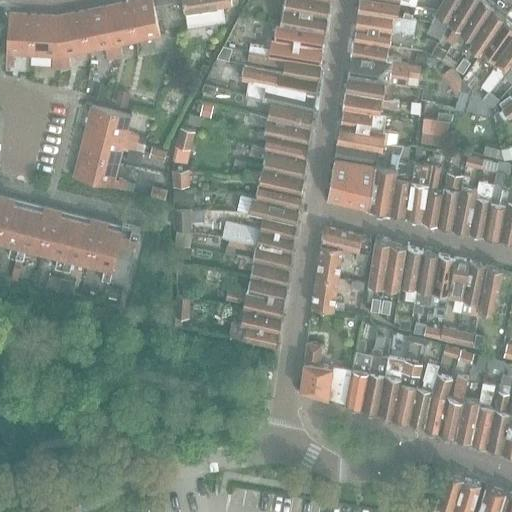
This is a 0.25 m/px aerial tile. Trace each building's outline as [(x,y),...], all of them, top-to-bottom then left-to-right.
[(120,44),(136,40),(127,0),(104,5),(115,57),(123,55),(120,44)] [(161,35),(154,4),(153,0),(127,0),(136,40),(161,35)] [(183,0),(187,25),(226,19),(223,3),(238,1),(237,0),(183,0)] [(328,15),(329,0),(284,0),(283,7),(328,15)] [(412,17),(415,3),(397,0),(358,0),(357,9),(397,15),(412,17)] [(449,17),(460,0),(442,0),(425,30),(427,31),(439,38),(442,28),(449,17)] [(452,41),(459,30),(478,0),(460,0),(449,17),(456,22),(446,37),(452,41)] [(484,0),(478,0),(459,30),(464,34),(457,43),(464,48),(493,7),(484,0)] [(107,58),(115,57),(104,5),(81,10),(89,50),(105,47),(107,58)] [(325,31),(328,15),(283,7),(280,23),(325,31)] [(481,49),(505,17),(493,7),(469,45),(479,53),(481,49)] [(416,18),(412,17),(397,15),(357,9),(355,24),(413,32),(416,18)] [(69,54),(89,50),(81,10),(57,14),(61,68),(71,66),(69,54)] [(32,55),(33,14),(8,13),(5,64),(14,65),(15,54),(32,55)] [(61,68),(57,14),(33,14),(32,55),(52,56),(52,67),(61,68)] [(491,64),(493,62),(511,34),(511,22),(505,17),(481,49),(488,55),(481,65),(487,70),(491,64)] [(325,31),(280,23),(277,23),(275,38),(273,37),(273,39),(323,47),(325,31)] [(413,33),(413,32),(355,24),(352,38),(387,43),(388,38),(410,42),(412,33),(413,33)] [(430,53),(439,38),(427,31),(425,36),(425,37),(422,51),(430,53)] [(504,72),(511,60),(511,34),(493,62),(497,66),(495,69),(493,67),(481,85),(488,90),(497,81),(504,72)] [(386,53),(387,43),(352,38),(350,53),(399,60),(400,55),(386,53)] [(321,62),(323,47),(273,39),(271,46),(251,43),(249,50),(265,54),(321,62)] [(223,44),(222,56),(237,57),(238,45),(223,44)] [(318,78),(321,62),(265,54),(249,50),(248,58),(284,65),(283,71),(318,78)] [(449,52),(440,60),(457,78),(466,70),(449,52)] [(420,63),(399,60),(350,53),(347,74),(394,82),(406,83),(407,74),(419,75),(420,63)] [(318,78),(283,71),(245,63),(242,76),(249,78),(246,93),(314,110),(318,78)] [(465,82),(473,88),(479,78),(472,73),(465,82)] [(391,98),(394,82),(347,74),(345,90),(391,98)] [(473,88),(465,82),(462,79),(454,108),(465,111),(471,92),(473,88)] [(497,81),(488,90),(483,98),(493,105),(507,89),(497,81)] [(314,110),(246,93),(203,82),(201,89),(213,93),(213,94),(268,108),(267,115),(311,126),(314,110)] [(399,99),(391,98),(345,90),(342,106),(380,112),(381,104),(398,107),(399,99)] [(511,102),(504,108),(494,115),(496,124),(511,113),(511,102)] [(85,129),(135,141),(137,134),(125,131),(129,114),(91,105),(85,129)] [(386,113),(380,112),(342,106),(340,122),(383,130),(386,113)] [(422,130),(446,133),(449,121),(451,121),(455,111),(449,108),(445,119),(423,116),(422,130)] [(311,126),(267,115),(249,111),(247,119),(265,124),(263,131),(309,141),(311,126)] [(398,133),(383,130),(340,122),(337,141),(378,149),(382,149),(382,147),(386,148),(387,142),(397,143),(398,133)] [(184,161),(187,162),(194,130),(180,127),(173,159),(184,161)] [(133,150),(135,141),(85,129),(79,152),(118,162),(122,147),(133,150)] [(309,141),(263,131),(258,129),(256,134),(266,137),(264,147),(306,157),(309,141)] [(444,144),(446,133),(422,130),(421,141),(444,144)] [(375,164),(378,149),(337,141),(334,158),(375,164)] [(403,144),(397,143),(387,142),(386,148),(391,148),(388,166),(375,164),(370,207),(390,212),(396,168),(398,160),(403,144)] [(306,157),(264,147),(251,144),(249,152),(265,156),(263,165),(304,174),(306,157)] [(405,216),(411,179),(406,178),(409,162),(410,155),(411,145),(403,144),(398,160),(396,168),(390,212),(405,216)] [(149,156),(164,160),(167,149),(152,145),(149,156)] [(497,146),(497,157),(502,158),(511,158),(511,145),(501,147),(497,146)] [(114,177),(118,162),(79,152),(73,177),(124,189),(126,180),(114,177)] [(481,167),(483,159),(467,154),(465,163),(481,167)] [(370,207),(375,164),(334,158),(327,197),(370,207)] [(511,171),(511,162),(497,160),(496,161),(496,164),(497,165),(494,182),(484,235),(500,238),(507,204),(499,203),(505,171),(511,171)] [(422,219),(432,163),(414,161),(411,179),(405,216),(422,219)] [(437,223),(443,191),(436,189),(438,177),(439,177),(441,165),(432,163),(422,219),(437,223)] [(301,190),(304,174),(263,165),(262,171),(245,167),(243,177),(246,178),(250,179),(259,180),(301,190)] [(172,168),(173,185),(185,185),(184,168),(172,168)] [(453,228),(463,174),(463,173),(447,170),(444,186),(443,191),(437,223),(437,224),(453,228)] [(469,231),(477,187),(468,185),(469,175),(463,174),(453,228),(469,231)] [(484,235),(494,182),(479,179),(477,187),(469,231),(484,235)] [(298,207),(301,190),(259,180),(255,196),(298,207)] [(150,194),(165,198),(167,188),(152,184),(150,194)] [(173,188),(173,205),(194,205),(194,188),(173,188)] [(511,241),(511,188),(509,188),(507,204),(500,238),(511,241)] [(298,207),(255,196),(253,196),(249,212),(263,215),(296,221),(298,207)] [(15,257),(28,205),(5,200),(0,219),(0,241),(11,244),(8,255),(15,257)] [(41,252),(51,211),(28,205),(15,257),(23,259),(26,248),(41,252)] [(174,228),(177,228),(192,228),(192,220),(200,220),(200,208),(190,208),(173,208),(174,228)] [(61,268),(74,217),(51,211),(41,252),(57,256),(54,266),(61,268)] [(294,236),(296,221),(263,215),(260,226),(259,228),(294,236)] [(87,263),(97,222),(74,217),(61,268),(69,270),(72,259),(87,263)] [(259,228),(260,226),(227,219),(223,234),(230,236),(292,251),(294,237),(294,236),(259,228)] [(97,222),(87,263),(104,267),(101,278),(125,284),(134,249),(140,227),(123,222),(121,228),(97,222)] [(321,241),(343,246),(357,249),(368,251),(370,237),(362,235),(323,225),(321,241)] [(192,230),(177,229),(175,244),(190,246),(192,230)] [(289,267),(292,251),(230,236),(228,244),(226,243),(225,253),(233,254),(233,255),(234,255),(236,245),(255,250),(253,259),(289,267)] [(384,285),(392,242),(375,238),(368,283),(384,285)] [(338,278),(343,246),(321,241),(316,274),(338,278)] [(399,288),(400,284),(408,245),(392,242),(384,285),(399,288)] [(414,299),(424,249),(408,245),(400,284),(406,286),(404,297),(403,297),(402,301),(407,302),(408,298),(414,299)] [(367,260),(368,251),(357,249),(355,258),(367,260)] [(431,291),(438,253),(424,249),(414,299),(413,308),(417,309),(417,311),(421,311),(423,302),(429,304),(429,303),(432,292),(431,291)] [(449,288),(456,257),(438,253),(431,291),(432,292),(429,303),(435,305),(433,313),(444,315),(448,297),(450,288),(449,288)] [(253,259),(234,255),(233,255),(232,259),(239,261),(238,266),(251,269),(250,276),(256,277),(287,283),(289,267),(253,259)] [(461,311),(471,261),(456,257),(449,288),(450,288),(448,297),(454,298),(452,309),(461,311)] [(477,315),(478,308),(487,264),(471,261),(461,311),(477,315)] [(511,270),(487,264),(478,308),(495,311),(506,314),(511,283),(511,270)] [(334,309),(338,278),(316,274),(311,306),(334,309)] [(256,277),(252,292),(284,299),(287,283),(256,277)] [(350,288),(362,290),(364,280),(352,278),(350,288)] [(245,299),(244,307),(282,315),(284,299),(252,292),(228,285),(225,297),(237,300),(245,299)] [(103,300),(120,303),(122,294),(106,289),(103,300)] [(182,317),(188,318),(191,296),(176,293),(174,325),(181,326),(182,317)] [(370,309),(379,311),(381,298),(372,296),(370,309)] [(381,311),(390,312),(392,299),(382,298),(381,311)] [(280,330),(282,315),(244,307),(241,322),(280,330)] [(398,327),(409,329),(411,321),(399,319),(398,327)] [(228,336),(243,338),(278,346),(280,330),(231,321),(228,336)] [(423,334),(425,324),(415,322),(413,331),(423,334)] [(439,338),(441,327),(425,324),(423,334),(439,338)] [(455,342),(458,328),(442,324),(442,327),(441,327),(439,338),(455,342)] [(396,340),(407,343),(408,333),(389,327),(386,342),(395,344),(396,340)] [(470,346),(473,331),(458,328),(455,342),(470,346)] [(473,331),(470,346),(471,346),(472,345),(482,347),(484,334),(473,331)] [(378,412),(389,355),(382,354),(383,348),(378,348),(380,338),(375,337),(372,354),(362,407),(378,412)] [(362,407),(372,354),(364,352),(366,340),(359,338),(353,368),(346,402),(346,403),(362,407)] [(346,402),(353,368),(334,366),(334,365),(320,363),(323,342),(306,340),(299,389),(329,398),(329,397),(346,402)] [(503,356),(511,358),(511,343),(506,342),(503,356)] [(443,353),(458,357),(460,349),(445,344),(443,353)] [(473,352),(461,349),(458,357),(471,361),(473,352)] [(486,364),(487,356),(478,353),(475,367),(485,369),(486,364)] [(394,416),(402,377),(393,376),(396,357),(389,355),(378,412),(394,416)] [(424,359),(406,356),(402,377),(394,416),(407,421),(417,386),(424,359)] [(487,356),(486,364),(504,369),(506,361),(487,356)] [(423,426),(437,373),(439,365),(427,361),(422,378),(424,379),(422,387),(417,386),(408,421),(423,426)] [(440,431),(449,395),(453,377),(437,373),(423,426),(440,431)] [(502,451),(510,412),(505,411),(510,386),(511,376),(511,374),(502,373),(498,390),(486,446),(502,451)] [(455,436),(463,395),(468,376),(460,375),(454,396),(449,395),(440,431),(455,436)] [(486,446),(498,390),(494,389),(495,384),(483,382),(480,399),(471,441),(486,446)] [(471,441),(480,399),(463,395),(455,436),(471,441)] [(511,453),(511,403),(510,412),(502,451),(511,453)] [(451,511),(463,476),(445,471),(433,511),(451,511)] [(463,476),(451,511),(471,511),(481,482),(463,476)] [(499,511),(506,490),(486,483),(476,511),(499,511)] [(511,511),(511,492),(506,490),(499,511),(511,511)]
